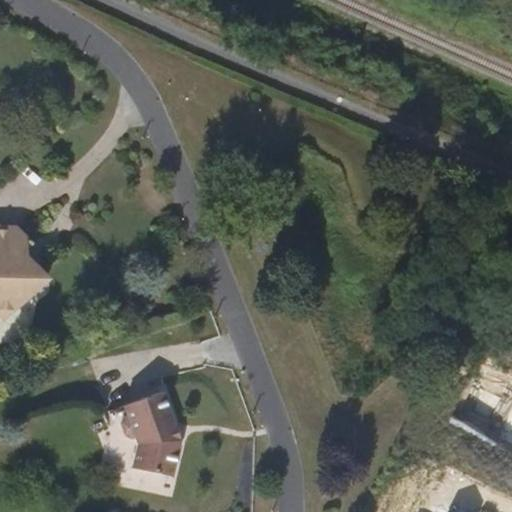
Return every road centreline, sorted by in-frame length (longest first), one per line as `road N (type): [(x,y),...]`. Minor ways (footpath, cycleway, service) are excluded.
road 1 (residential): [(28,0),(117,57),(159,123),(280,430),(291,511)]
road 2 (unclassified): [(511,176),(112,0)]
